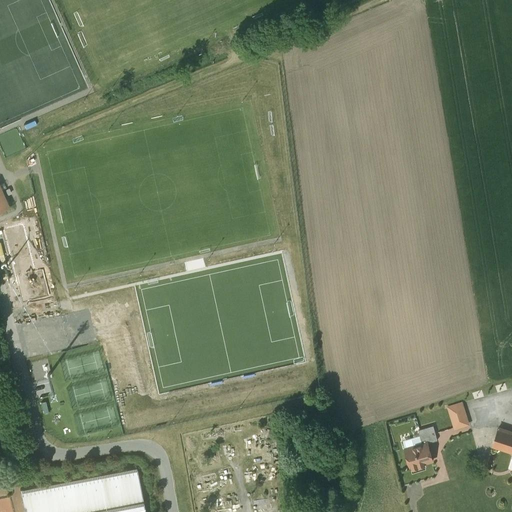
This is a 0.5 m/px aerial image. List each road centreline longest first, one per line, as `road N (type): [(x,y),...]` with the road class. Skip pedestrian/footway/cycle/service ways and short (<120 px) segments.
road 1 (track): [(383,0),(40,140),(23,151),(20,173)]
road 2 (residential): [(172,511),(164,467),(151,450),(58,454),(43,445),(8,318)]
